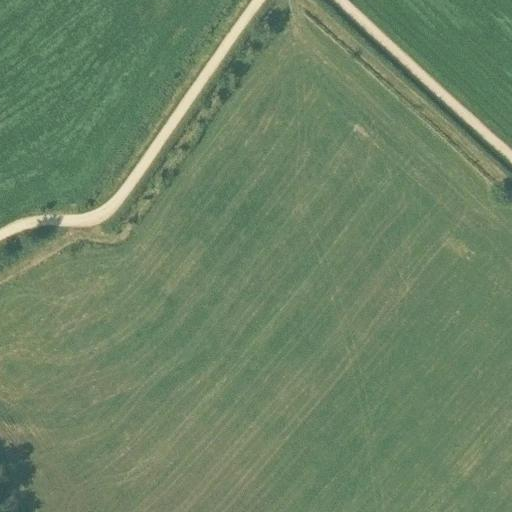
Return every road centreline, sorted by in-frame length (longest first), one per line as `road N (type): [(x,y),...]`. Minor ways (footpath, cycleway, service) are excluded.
road 1 (track): [(0,235),(33,220),(87,223),(117,208),(260,0)]
road 2 (track): [(334,0),(511,161)]
